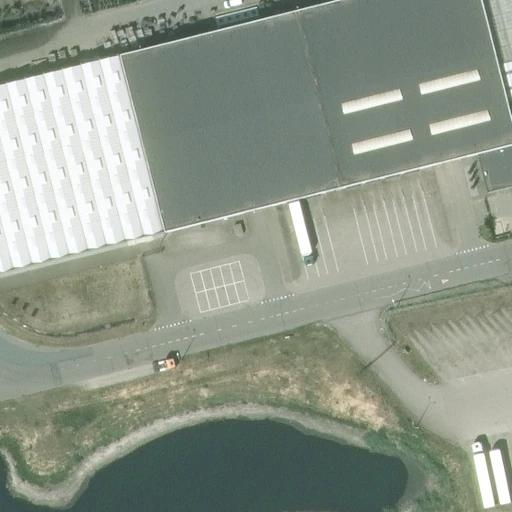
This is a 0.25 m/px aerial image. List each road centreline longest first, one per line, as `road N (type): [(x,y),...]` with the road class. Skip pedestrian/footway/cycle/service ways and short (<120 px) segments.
road 1 (tertiary): [(0,387),(511,259)]
road 2 (track): [(192,0),(0,47)]
